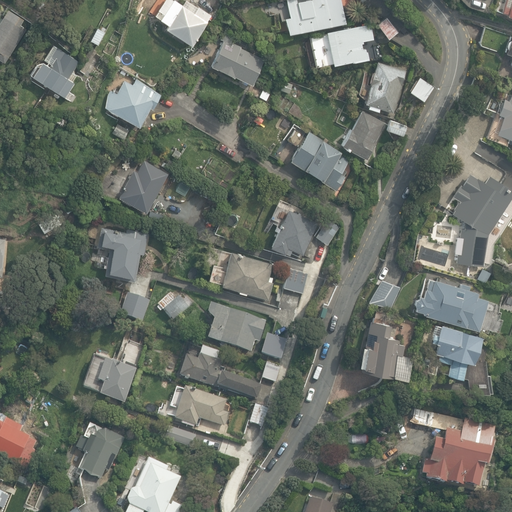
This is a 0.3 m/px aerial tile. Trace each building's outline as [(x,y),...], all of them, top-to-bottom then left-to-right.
[(165,29),(189,45),(213,7),(204,1),(200,7),(198,6),(197,8),(185,0),(182,5),(173,0),(163,0),(153,16),(167,25),(165,29)] [(284,18),(287,34),(345,23),(340,0),(286,0),(290,17),(284,18)] [(511,0),(504,0),(500,12),(505,14),(505,16),(511,18),(511,0)] [(38,7),(43,10),(46,5),(41,2),(38,7)] [(0,58),(3,60),(24,27),(18,23),(21,17),(7,8),(0,17),(0,58)] [(378,24),(389,39),(397,32),(386,18),(378,24)] [(372,40),(370,25),(326,33),(332,66),(351,62),(352,63),(368,60),(366,52),(362,53),(360,45),(363,44),(363,42),(372,40)] [(503,33),(485,27),(479,45),(497,51),(503,33)] [(104,32),(97,28),(90,42),(98,45),(104,32)] [(233,76),(251,84),(263,59),(224,39),(216,55),(215,54),(212,60),(214,61),(211,66),(233,77),(233,76)] [(43,59),(31,77),(63,97),(77,76),(74,74),(75,72),(73,71),(79,62),(56,47),(50,56),(54,59),(50,64),(43,59)] [(106,60),(102,66),(110,71),(114,65),(106,60)] [(379,108),(392,112),(405,71),(377,62),(374,72),(373,72),(369,83),(370,84),(364,103),(368,105),(367,108),(378,111),(379,108)] [(409,91),(423,101),(431,85),(419,77),(409,91)] [(104,106),(136,124),(148,105),(150,106),(158,92),(134,78),(131,83),(122,78),(115,92),(109,88),(107,92),(104,106)] [(292,103),(266,88),(261,97),(287,112),(292,103)] [(494,134),(511,141),(511,89),(510,95),(507,94),(505,100),(503,99),(496,115),(501,117),(494,134)] [(341,145),(366,159),(375,142),(374,141),(384,123),(362,111),(352,129),(350,128),(341,145)] [(385,129),(403,135),(406,126),(389,119),(385,129)] [(289,160),(336,190),(338,187),(340,186),(341,185),(342,183),(343,182),(343,180),(345,176),(343,175),(347,170),(343,168),(350,159),(308,132),(296,150),(296,149),(292,155),(292,156),(289,160)] [(143,211),(166,172),(142,158),(129,180),(126,179),(117,195),(143,211)] [(455,263),(482,267),(486,233),(511,191),(511,190),(487,176),(484,181),(469,173),(452,196),(459,200),(451,212),(446,209),(441,214),(459,225),(458,237),(456,236),(453,254),(456,254),(455,263)] [(292,249),(302,254),(317,223),(288,209),(270,246),(284,253),(285,252),(289,254),(292,249)] [(315,237),(327,245),(340,227),(328,219),(315,237)] [(246,243),(255,223),(249,221),(240,241),(246,243)] [(104,274),(133,280),(139,253),(143,254),(147,233),(127,229),(126,232),(102,227),(98,246),(109,248),(104,274)] [(502,252),(511,257),(511,244),(507,242),(502,252)] [(246,293),(267,299),(272,283),(271,282),(273,277),(269,276),(273,264),(231,252),(221,285),(239,290),(238,292),(246,294),(246,293)] [(283,287),(303,293),(308,273),(288,268),(283,287)] [(477,278),(484,282),(489,273),(482,269),(477,278)] [(367,301),(390,308),(400,286),(380,278),(367,301)] [(459,288),(429,279),(426,290),(425,289),(423,297),(419,296),(418,299),(415,300),(413,305),(415,308),(414,311),(421,313),(421,314),(477,331),(486,300),(475,296),(476,293),(471,291),(472,287),(460,283),(459,288)] [(120,314),(143,322),(150,301),(127,293),(120,314)] [(163,309),(174,322),(194,306),(186,297),(183,300),(179,296),(176,298),(172,293),(157,305),(161,311),(163,309)] [(207,339),(250,353),(255,340),(259,341),(266,321),(210,303),(207,312),(213,319),(207,339)] [(391,376),(407,379),(412,356),(402,354),(404,345),(398,344),(399,339),(388,337),(391,325),(370,321),(364,345),(362,345),(357,366),(362,367),(361,370),(389,376),(390,374),(392,374),(391,376)] [(474,365),(482,337),(440,325),(438,333),(433,332),(430,342),(434,343),(434,344),(437,345),(435,353),(449,357),(444,374),(461,378),(466,362),(474,365)] [(261,353),(280,359),(285,340),(266,335),(261,353)] [(252,397),(257,399),(261,385),(224,373),(225,368),(220,367),(222,360),(217,359),(219,352),(202,346),(201,348),(189,344),(179,376),(251,399),(252,397)] [(82,388),(124,403),(136,369),(94,354),(82,388)] [(262,378),(275,382),(280,367),(266,363),(262,378)] [(181,423),(194,427),(194,425),(196,425),(198,418),(224,426),(228,413),(222,411),(226,401),(184,387),(174,419),(182,421),(181,423)] [(147,399),(149,391),(142,389),(139,397),(147,399)] [(249,422),(262,426),(268,408),(254,404),(249,422)] [(461,483),(478,487),(491,432),(464,426),(466,418),(415,406),(411,424),(445,432),(444,441),(434,438),(429,460),(424,459),(421,473),(425,474),(424,478),(446,483),(447,482),(461,485),(461,483)] [(0,454),(26,466),(33,450),(31,448),(35,440),(28,437),(32,428),(5,416),(2,423),(0,421),(0,454)] [(81,469),(102,479),(106,469),(109,471),(115,456),(116,457),(125,438),(104,429),(103,430),(89,423),(83,436),(80,435),(75,446),(84,450),(83,453),(87,455),(81,469)] [(165,438),(192,447),(196,435),(169,426),(165,438)] [(168,506),(181,477),(150,463),(149,466),(139,461),(132,476),(135,481),(126,499),(129,505),(125,511),(143,511),(144,511),(185,511),(187,509),(172,502),(171,507),(168,506)] [(328,511),(331,504),(309,497),(304,511),(328,511)]
